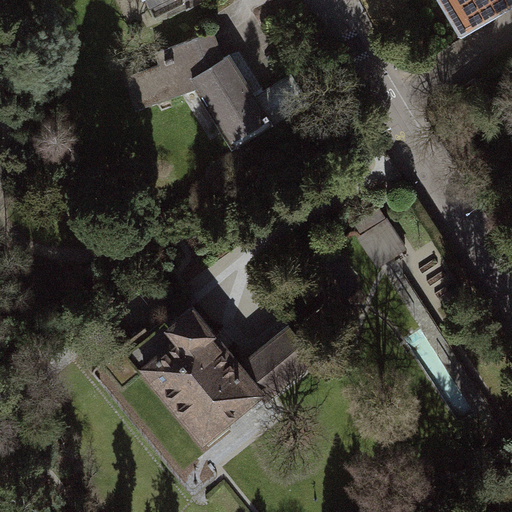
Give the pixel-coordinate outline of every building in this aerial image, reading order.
[(144,0),(152,15),(182,1),(185,8),(200,0),(144,0)] [(511,2),(511,0),(439,0),(460,34),(511,2)] [(229,52),(222,57),(212,31),(155,51),(160,64),(143,70),(155,101),(196,86),(222,126),(218,128),(231,149),(308,101),(290,72),(255,94),(229,52)] [(405,248),(385,218),(360,234),(380,265),(405,248)] [(100,361),(120,385),(145,365),(207,443),(229,426),(225,420),(260,392),(263,397),(315,355),(290,324),(239,365),(192,306),(169,324),(164,317),(148,330),(144,326),(100,361)]
